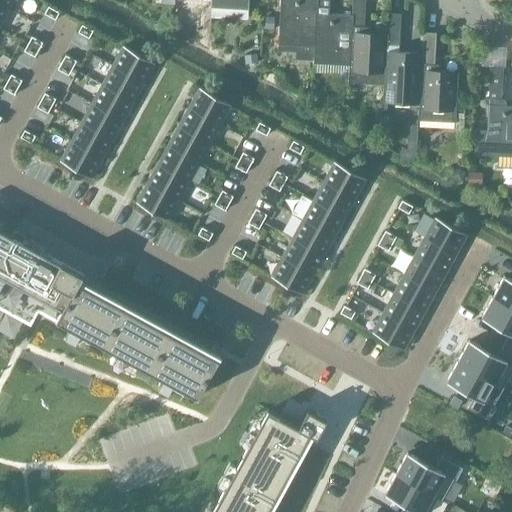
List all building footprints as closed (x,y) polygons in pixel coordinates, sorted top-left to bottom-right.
[(0,0),(0,2),(10,8),(14,0),(0,0)] [(211,0),(211,9),(247,11),(247,0),(211,0)] [(280,0),(278,45),(314,47),(316,12),(316,7),(316,0),(280,0)] [(316,0),(316,7),(329,8),(329,0),(316,0)] [(353,0),(352,14),(352,26),(364,26),(365,0),(353,0)] [(0,3),(0,25),(10,8),(0,3)] [(49,7),(45,14),(56,20),(60,13),(49,7)] [(314,47),(313,63),(349,65),(352,30),(352,26),(352,14),(329,13),(329,8),(316,7),(316,12),(314,47)] [(388,13),(387,32),(386,45),(399,46),(401,14),(388,13)] [(266,16),(265,28),(274,29),(275,16),(266,16)] [(82,25),(78,32),(89,38),(93,31),(82,25)] [(349,65),(348,82),(384,84),(386,50),(386,45),(387,32),(369,31),(369,27),(364,26),(352,26),(352,30),(349,65)] [(424,33),(423,52),(422,64),(435,64),(436,34),(424,33)] [(32,37),(28,44),(39,50),(43,43),(32,37)] [(28,44),(24,51),(35,57),(39,50),(28,44)] [(384,84),(384,101),(420,103),(422,70),(422,64),(423,52),(399,51),(399,46),(386,45),(386,50),(384,84)] [(123,46),(113,65),(144,82),(155,63),(123,46)] [(254,52),(242,57),(246,68),(259,64),(254,52)] [(66,55),(62,62),(73,68),(77,61),(66,55)] [(62,62),(58,69),(69,75),(73,68),(62,62)] [(420,103),(419,120),(456,122),(459,72),(437,71),(438,64),(435,64),(422,64),(422,70),(420,103)] [(113,65),(102,84),(134,101),(144,82),(113,65)] [(488,99),(502,100),(503,68),(490,67),(488,99)] [(18,86),(22,79),(11,73),(7,80),(18,86)] [(8,82),(4,89),(15,95),(18,88),(8,82)] [(102,84),(92,103),(123,121),(134,101),(102,84)] [(200,88),(189,107),(221,124),(231,105),(200,88)] [(45,93),(41,100),(52,106),(56,99),(45,93)] [(511,156),(511,106),(501,106),(502,100),(488,99),(488,105),(486,130),(475,129),(473,154),(511,156)] [(41,100),(37,107),(48,113),(52,106),(41,100)] [(92,103),(81,123),(113,140),(123,121),(92,103)] [(189,107),(179,126),(210,143),(221,124),(189,107)] [(457,118),(457,129),(458,129),(464,130),(465,119),(458,118),(457,118)] [(260,122),(256,130),(267,136),(271,128),(260,122)] [(81,123),(71,142),(102,159),(113,140),(81,123)] [(179,126),(168,145),(200,162),(210,143),(179,126)] [(411,126),(410,152),(417,152),(418,127),(411,126)] [(25,130),(21,137),(32,143),(36,136),(25,130)] [(294,141),(289,148),(300,154),(304,147),(294,141)] [(71,142),(60,161),(92,178),(102,159),(71,142)] [(168,145),(158,164),(189,182),(200,162),(168,145)] [(243,153),(239,160),(250,166),(254,159),(243,153)] [(239,160),(236,167),(246,173),(250,166),(239,160)] [(335,162),(324,181),(355,198),(366,179),(335,162)] [(158,164),(147,184),(179,201),(189,182),(158,164)] [(457,167),(452,176),(461,181),(466,172),(457,167)] [(277,171),(273,178),(284,184),(288,177),(277,171)] [(469,186),(482,186),(483,174),(470,173),(470,180),(469,186)] [(273,178),(269,185),(280,191),(284,184),(273,178)] [(324,181),(314,200),(345,217),(355,198),(324,181)] [(147,184),(137,203),(168,220),(179,201),(147,184)] [(223,191),(219,198),(229,204),(233,197),(223,191)] [(219,198),(215,205),(226,211),(229,204),(219,198)] [(314,200),(303,219),(334,236),(345,217),(314,200)] [(409,214),(413,206),(402,201),(398,208),(409,214)] [(256,209),(252,216),(263,222),(267,215),(256,209)] [(252,216),(248,223),(259,229),(263,222),(252,216)] [(436,217),(425,237),(456,254),(467,234),(436,217)] [(303,219),(292,238),(324,256),(334,236),(303,219)] [(202,228),(198,235),(209,241),(213,234),(202,228)] [(0,308),(30,324),(38,311),(197,398),(218,360),(78,283),(82,275),(14,238),(0,230),(0,308)] [(386,231),(382,238),(392,244),(396,237),(386,231)] [(446,273),(456,254),(425,237),(414,256),(446,273)] [(292,238),(282,258),(313,275),(324,256),(292,238)] [(389,251),(392,244),(382,238),(378,245),(389,251)] [(236,246),(232,253),(243,259),(247,252),(236,246)] [(435,292),(446,273),(414,256),(404,275),(435,292)] [(282,258),(271,277),(303,294),(313,275),(282,258)] [(365,269),(361,276),(372,282),(376,275),(365,269)] [(425,311),(435,292),(404,275),(394,294),(425,311)] [(368,289),(372,282),(361,276),(357,283),(368,289)] [(511,280),(505,276),(493,297),(511,307),(511,280)] [(415,330),(425,311),(394,294),(383,313),(415,330)] [(511,307),(493,297),(482,318),(509,333),(503,344),(511,349),(511,307)] [(341,313),(351,319),(355,312),(345,306),(341,313)] [(404,350),(415,330),(383,313),(373,333),(404,350)] [(470,340),(458,361),(504,386),(511,372),(511,349),(503,344),(497,355),(470,340)] [(458,361),(447,382),(474,397),(468,408),(489,420),(496,407),(494,406),(504,386),(458,361)] [(268,410),(212,511),(266,511),(308,434),(317,439),(327,420),(308,410),(290,399),(280,417),(268,410)] [(511,436),(511,434),(511,429),(507,426),(503,432),(511,436)] [(408,453),(397,473),(438,497),(442,500),(454,479),(456,480),(463,468),(442,457),(436,468),(408,453)] [(397,473),(385,494),(413,509),(411,511),(429,511),(438,497),(397,473)]
